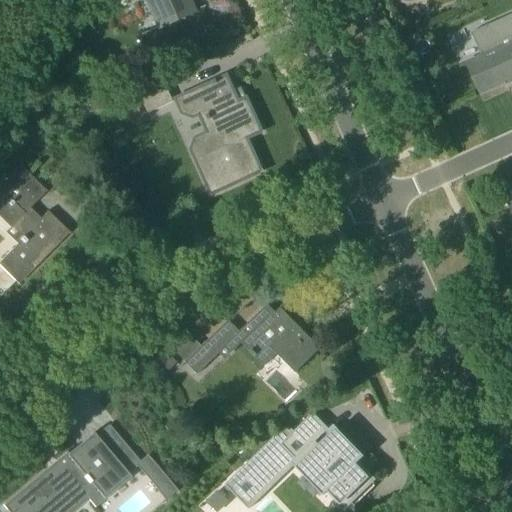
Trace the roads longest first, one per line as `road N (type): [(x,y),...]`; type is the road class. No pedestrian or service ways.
road 1 (residential): [(0,436),(83,363),(183,304),(389,206)]
road 2 (unclassified): [(511,491),(389,206)]
road 3 (unclassified): [(389,206),(296,0)]
road 4 (residential): [(389,206),(511,153)]
